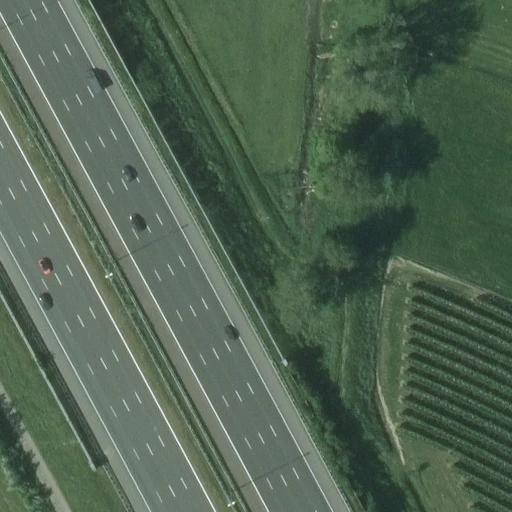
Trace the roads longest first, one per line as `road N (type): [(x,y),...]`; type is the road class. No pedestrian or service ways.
road 1 (motorway): [(298,511),(24,0)]
road 2 (motorway): [(0,183),(176,511)]
